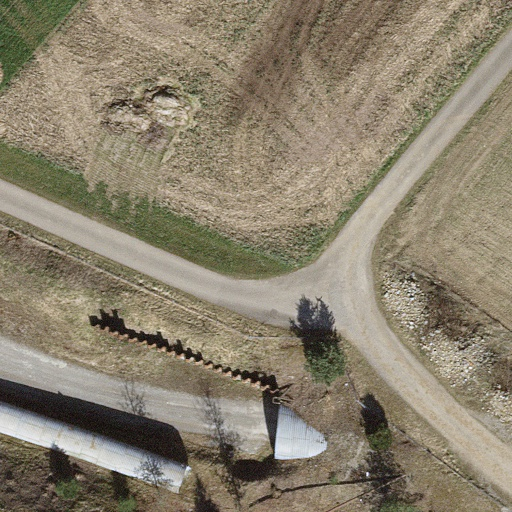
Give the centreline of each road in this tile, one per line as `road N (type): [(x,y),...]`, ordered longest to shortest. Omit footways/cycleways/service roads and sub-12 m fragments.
road 1 (track): [(511,475),(342,469),(0,374)]
road 2 (track): [(0,197),(218,293),(292,302),(321,293)]
road 3 (track): [(321,293),(351,232),(511,45)]
road 4 (track): [(511,477),(321,293)]
